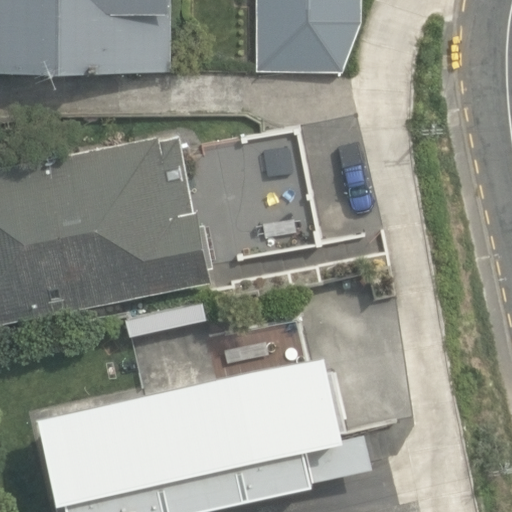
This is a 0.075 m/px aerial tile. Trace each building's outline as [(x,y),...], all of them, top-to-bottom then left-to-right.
[(0,0),(0,68),(174,68),(174,0),(0,0)] [(256,0),(257,73),(344,72),(365,18),(365,0),(256,0)] [(285,118),(230,130),(239,170),(196,179),(212,255),(309,235),(285,118)] [(0,322),(213,281),(199,207),(194,208),(179,133),(162,136),(161,132),(0,162),(0,322)] [(309,353),(300,313),(209,333),(218,373),(42,412),(61,499),(69,497),(71,511),(163,511),(374,466),(366,429),(347,433),(328,349),(309,353)]
